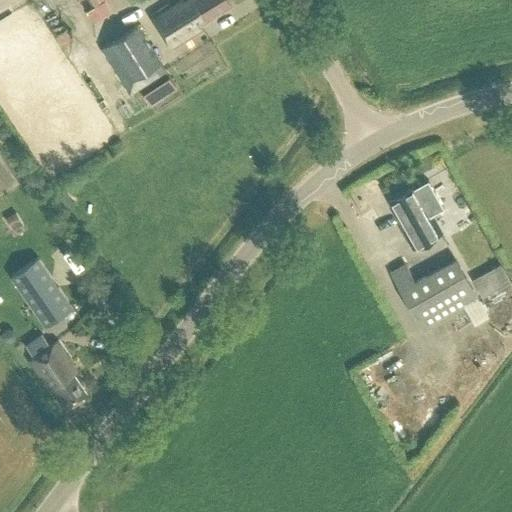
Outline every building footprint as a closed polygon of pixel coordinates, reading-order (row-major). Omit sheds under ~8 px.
[(122,17),(149,0),(114,0),(113,1),(122,17)] [(170,0),(169,0),(152,11),(174,46),(205,26),(201,20),(232,0),(176,0),(172,3),(170,0)] [(129,92),(166,69),(139,24),(101,47),(129,92)] [(169,95),(186,84),(179,73),(162,84),(169,95)] [(442,205),(426,177),(414,184),(413,182),(389,196),(399,213),(397,214),(404,227),(402,228),(412,245),(440,229),(430,212),(442,205)] [(23,222),(15,209),(5,215),(12,228),(23,222)] [(37,255),(10,275),(45,325),(72,305),(37,255)] [(480,299),(457,257),(414,280),(404,262),(390,270),(423,329),(466,306),(475,324),(489,316),(480,299)] [(482,296),(511,280),(501,262),(473,278),(482,296)] [(494,350),(509,344),(501,324),(486,330),(494,350)] [(2,330),(1,336),(4,340),(10,341),(14,338),(15,332),(12,328),(7,327),(2,330)] [(62,408),(85,391),(71,372),(75,370),(54,341),(28,360),(62,408)] [(406,432),(417,454),(429,448),(422,434),(435,428),(420,397),(408,402),(420,425),(406,432)]
